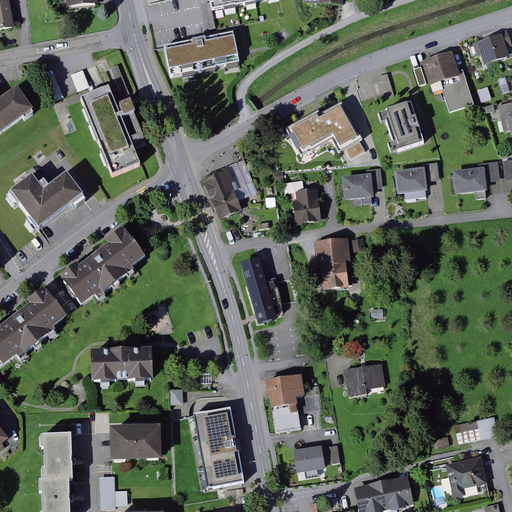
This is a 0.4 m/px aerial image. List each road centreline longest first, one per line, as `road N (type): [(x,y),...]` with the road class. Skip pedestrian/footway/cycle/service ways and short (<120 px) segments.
road 1 (residential): [(511,15),(341,74),(181,164)]
road 2 (residential): [(212,256),(258,242),(504,213)]
road 3 (residential): [(271,511),(234,323),(212,256)]
road 4 (track): [(407,0),(361,15),(261,71),(243,87),(252,124)]
road 5 (residential): [(185,176),(120,208),(0,300)]
road 6 (residential): [(181,164),(134,35)]
road 7 (residential): [(134,35),(0,62)]
